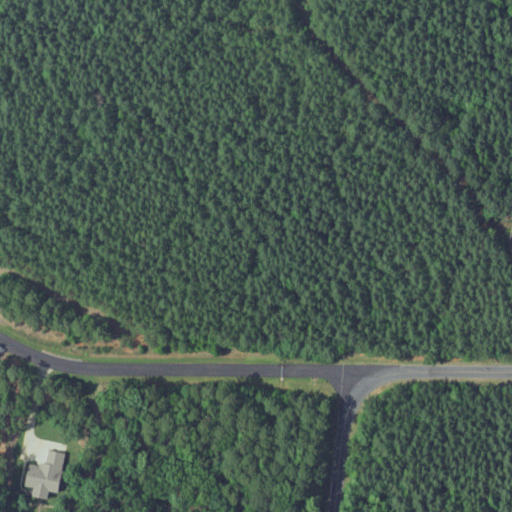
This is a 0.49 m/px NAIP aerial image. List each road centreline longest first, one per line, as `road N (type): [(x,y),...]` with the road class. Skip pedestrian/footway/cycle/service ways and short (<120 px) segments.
road 1 (residential): [(0,338),(55,362),(103,369),(345,375)]
road 2 (residential): [(511,373),(345,375),(333,511)]
